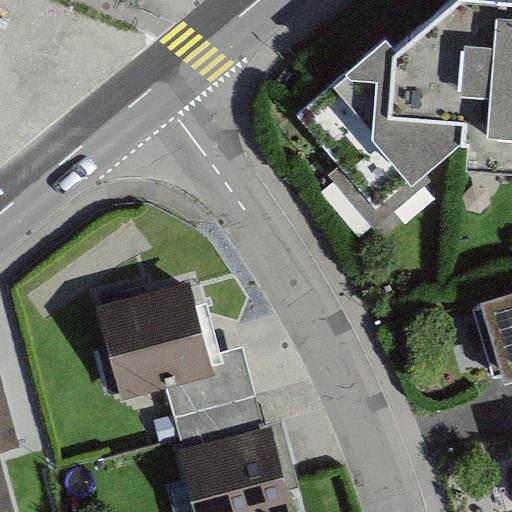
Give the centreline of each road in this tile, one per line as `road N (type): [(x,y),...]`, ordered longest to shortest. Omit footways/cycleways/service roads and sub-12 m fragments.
road 1 (residential): [(168,78),(326,319),(397,511)]
road 2 (secondary): [(0,216),(168,78)]
road 3 (secondary): [(168,78),(266,0)]
